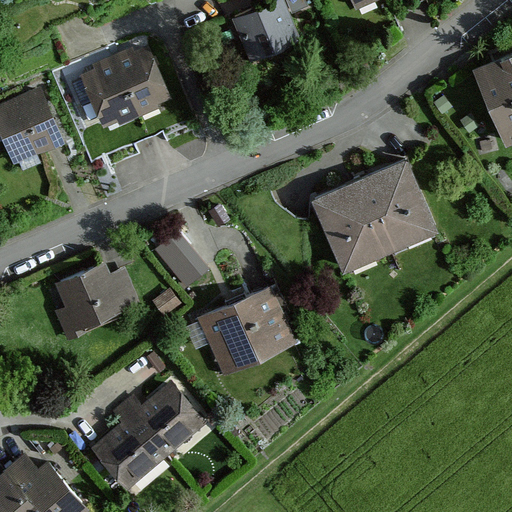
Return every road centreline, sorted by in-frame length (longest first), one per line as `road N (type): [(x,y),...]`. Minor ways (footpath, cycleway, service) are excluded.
road 1 (residential): [(0,266),(335,125),(497,0)]
road 2 (track): [(511,264),(223,511)]
